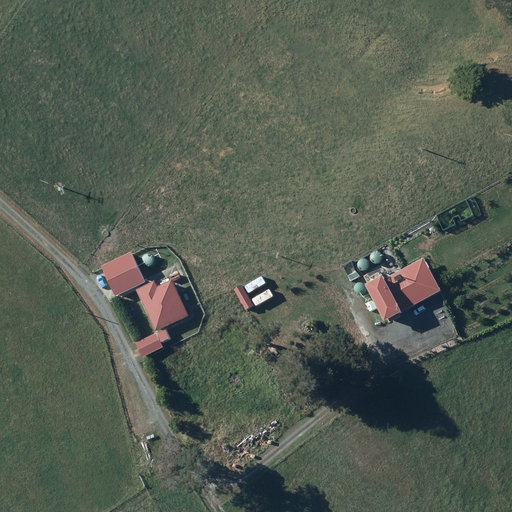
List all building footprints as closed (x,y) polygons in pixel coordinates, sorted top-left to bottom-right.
[(382,249),(354,262),(360,275),(388,262),(382,249)] [(101,269),(116,299),(146,284),(131,254),(101,269)] [(377,309),(384,324),(404,315),(403,313),(442,294),(425,259),(366,287),(373,301),(366,305),(369,313),(377,309)] [(248,295),(268,283),(265,277),(245,289),(248,295)] [(156,282),(137,291),(156,334),(168,329),(190,319),(173,281),(158,287),(156,282)] [(245,289),(243,286),(233,291),(246,312),(255,306),(251,300),(248,295),(245,289)] [(271,288),(251,300),(255,306),(257,309),(277,297),(271,288)] [(307,311),(296,319),(302,326),(312,318),(307,311)] [(142,359),(164,349),(162,344),(172,339),(168,329),(156,334),(135,343),(142,359)]
